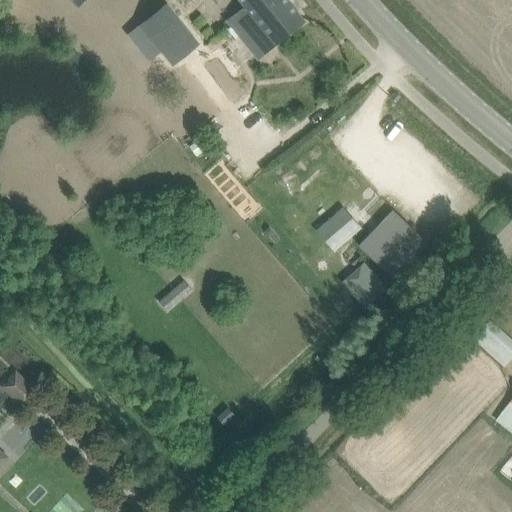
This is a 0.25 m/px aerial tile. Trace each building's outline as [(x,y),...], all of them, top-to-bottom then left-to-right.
[(286,0),(242,0),(250,10),(245,14),(242,10),(229,20),(260,58),(289,35),(304,22),(286,0)] [(173,62),(197,43),(165,3),(127,33),(148,59),(162,48),(173,62)] [(393,279),(428,243),(393,210),(359,245),(393,279)] [(191,290),(183,281),(159,301),(168,310),(191,290)] [(511,340),(484,316),(468,334),(504,366),(511,357),(511,340)] [(0,386),(23,408),(28,403),(27,402),(32,396),(34,397),(39,392),(16,370),(7,379),(8,381),(6,384),(4,382),(0,386)] [(511,398),(496,420),(511,432),(511,398)] [(0,447),(0,471),(12,458),(0,447)]
